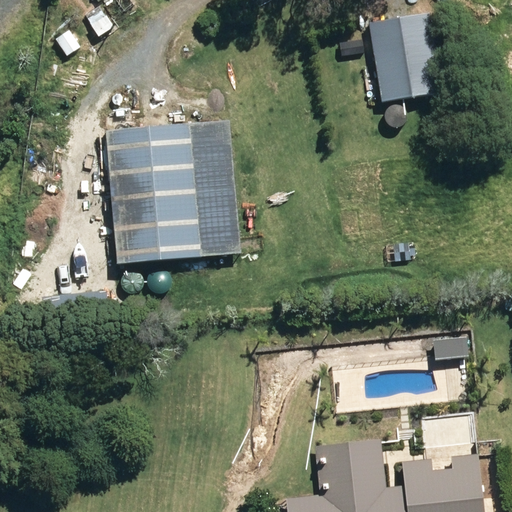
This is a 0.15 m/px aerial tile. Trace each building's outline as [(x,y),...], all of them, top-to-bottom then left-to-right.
[(429,13),(369,23),(383,105),(443,95),(429,13)] [(233,85),(199,85),(199,107),(233,106),(233,85)] [(242,255),(231,122),(106,133),(118,265),(242,255)] [(469,335),(433,340),(436,364),(472,359),(469,335)] [(382,441),(316,448),(321,496),(287,500),(288,511),(485,511),(479,456),(451,459),(453,471),(433,473),(432,461),(402,464),(405,487),(387,489),(382,441)]
